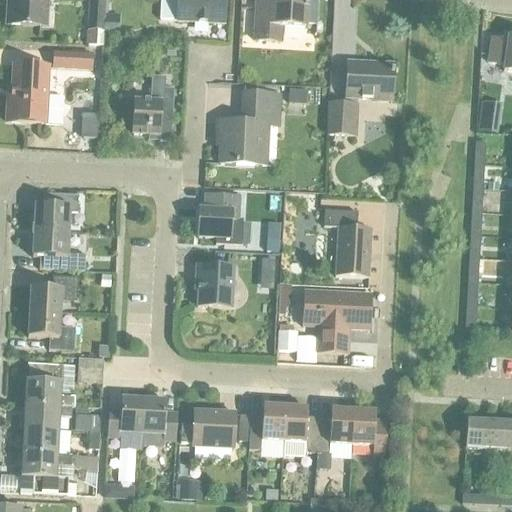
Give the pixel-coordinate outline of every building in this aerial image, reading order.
[(46,11),(47,0),(13,0),(13,7),(8,7),(7,27),(41,28),(42,11),(46,11)] [(102,47),(104,0),(89,0),(87,47),(102,47)] [(161,0),(160,22),(175,23),(175,24),(223,26),(224,0),(161,0)] [(305,31),(306,0),(272,0),(273,6),(256,5),(254,44),(281,45),(282,30),(305,31)] [(507,42),(489,40),(487,65),(504,67),(503,73),(511,74),(511,40),(508,39),(507,42)] [(52,71),(92,73),(93,57),(53,55),(52,71)] [(393,67),(346,65),(345,107),(329,106),(327,138),(355,140),(357,109),(354,108),(355,102),(391,103),(393,67)] [(7,102),(6,124),(45,126),(62,127),(63,98),(47,97),(48,70),(14,68),(12,102),(7,102)] [(170,144),(172,91),(164,91),(165,79),(151,78),(150,90),(150,104),(133,103),(132,136),(157,138),(157,143),(170,144)] [(288,107),(306,108),(307,92),(289,91),(288,107)] [(278,129),(280,99),(244,97),(242,126),(218,124),(217,139),(221,139),(219,166),(254,168),(255,151),(264,152),(265,128),(278,129)] [(474,168),(484,168),(486,145),(476,144),(474,168)] [(484,168),(474,168),(473,191),(483,191),(484,168)] [(483,191),(473,191),(472,213),(482,214),(483,191)] [(199,211),(197,240),(215,241),(215,247),(241,248),(243,224),(238,224),(238,219),(239,198),(205,196),(204,211),(199,211)] [(35,209),(33,234),(68,236),(69,216),(77,216),(78,199),(43,197),(43,209),(35,209)] [(324,213),(323,230),(337,230),(335,279),(368,281),(370,232),(356,231),(357,215),(324,213)] [(472,213),(471,237),(480,238),(482,214),(472,213)] [(246,218),(246,242),(258,242),(258,219),(246,218)] [(270,247),(279,247),(280,220),(271,220),(270,247)] [(68,236),(33,234),(32,261),(40,261),(39,273),(85,275),(85,258),(67,257),(68,236)] [(480,238),(471,237),(469,261),(479,261),(480,238)] [(469,261),(468,284),(478,285),(479,261),(469,261)] [(195,268),(195,283),(198,283),(197,310),(231,311),(233,270),(195,268)] [(31,292),(29,317),(59,318),(60,305),(78,306),(79,282),(52,281),(51,293),(31,292)] [(478,285),(468,284),(467,308),(477,308),(478,285)] [(371,298),(303,294),(301,329),(317,330),(316,356),(347,358),(348,331),(369,332),(371,298)] [(477,308),(467,308),(465,333),(475,333),(477,308)] [(59,318),(29,317),(28,342),(49,343),(48,353),(75,355),(76,332),(59,331),(59,318)] [(303,360),(304,330),(282,329),(280,359),(303,360)] [(77,385),(102,387),(104,364),(78,362),(77,385)] [(26,383),(25,408),(61,410),(72,410),(74,410),(74,400),(72,400),(74,370),(63,369),(29,367),(28,383),(26,383)] [(143,436),(145,403),(122,401),(122,412),(109,412),(107,439),(121,440),(121,435),(142,436),(143,436)] [(166,404),(145,403),(143,436),(142,436),(141,449),(155,449),(155,442),(175,443),(176,416),(166,416),(166,404)] [(25,408),(23,432),(59,434),(60,420),(71,421),(72,410),(61,410),(25,408)] [(283,443),(285,409),(262,408),(262,416),(250,416),(248,453),(260,454),(260,442),(283,443)] [(307,410),(285,409),(283,443),(284,444),(283,459),(303,460),(304,455),(316,455),(319,419),(306,419),(307,410)] [(319,419),(316,455),(328,456),(328,446),(351,447),(353,412),(331,411),(330,420),(319,419)] [(353,412),(351,447),(372,448),(371,459),(384,459),(386,423),(374,422),(375,413),(353,412)] [(191,449),(233,451),(234,416),(193,414),(191,449)] [(89,452),(98,453),(100,419),(90,419),(89,452)] [(465,451),(489,453),(491,424),(467,423),(465,451)] [(489,453),(511,453),(511,425),(491,424),(489,453)] [(23,432),(22,456),(58,458),(59,434),(23,432)] [(21,480),(20,496),(33,496),(67,498),(68,481),(57,481),(57,467),(71,468),(87,473),(87,477),(97,477),(98,460),(86,459),(71,458),(58,458),(22,456),(21,480)] [(198,498),(203,483),(187,478),(183,494),(198,498)] [(256,503),(276,504),(277,491),(257,490),(256,503)] [(486,508),(487,497),(463,496),(462,506),(486,508)] [(511,498),(487,497),(486,508),(511,508),(511,498)] [(309,511),(321,511),(322,502),(311,501),(309,511)]
